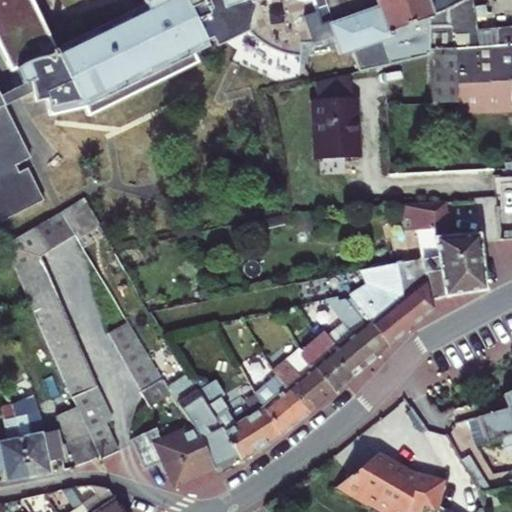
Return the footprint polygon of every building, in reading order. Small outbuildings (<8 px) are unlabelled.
[(266,37),(285,43),(296,45),(316,43),(332,39),(338,56),(381,41),(390,65),(427,56),(427,51),(428,30),(449,24),(446,8),(432,15),(426,0),(0,0),(0,52),(9,73),(17,71),(22,86),(29,84),(34,103),(44,101),(47,115),(94,103),(206,48),(203,42),(209,41),(211,46),(232,35),(251,26),(257,31),(266,37)] [(475,31),(470,0),(462,0),(446,8),(449,24),(428,30),(427,51),(511,45),(511,28),(510,27),(475,31)] [(307,61),(338,56),(332,39),(316,43),(296,45),(285,43),(266,37),(257,31),(251,26),(232,35),(241,44),(263,57),(275,60),(307,61)] [(427,56),(429,103),(456,102),(456,87),(511,82),(511,45),(427,51),(427,56)] [(351,97),(350,73),(315,81),(315,99),(311,99),(313,159),(358,157),(356,97),(351,97)] [(511,98),(511,82),(456,87),(456,102),(511,98)] [(14,167),(30,159),(0,99),(0,223),(43,202),(26,169),(17,174),(14,167)] [(471,179),(472,201),(472,209),(495,207),(492,178),(471,179)] [(511,206),(507,206),(504,178),(492,178),(495,207),(498,241),(511,239),(511,206)] [(443,203),(403,205),(404,229),(414,229),(444,226),(443,203)] [(98,458),(99,460),(118,452),(105,424),(113,421),(40,257),(74,238),(61,214),(4,247),(75,409),(98,458)] [(421,258),(396,263),(404,296),(426,279),(431,302),(447,297),(480,291),(475,233),(445,236),(444,226),(414,229),(421,258)] [(345,301),(365,326),(385,351),(412,328),(434,311),(431,302),(426,279),(404,296),(396,263),(357,271),(359,284),(343,297),(345,301)] [(352,337),(335,348),(329,353),(350,379),(356,375),(385,351),(365,326),(345,301),(338,302),(335,298),(314,304),(316,316),(335,313),(342,323),(352,337)] [(321,328),(304,306),(296,314),(313,334),(321,328)] [(168,396),(125,323),(107,334),(140,391),(138,392),(148,409),(168,396)] [(352,337),(342,323),(325,336),(335,348),(352,337)] [(311,348),(304,355),(300,358),(310,369),(313,366),(335,392),(350,379),(329,353),(335,348),(325,336),(322,334),(309,345),(311,348)] [(267,361),(276,375),(308,414),(335,392),(313,366),(310,369),(300,358),(304,355),(299,351),(287,360),(279,351),(267,361)] [(276,375),(253,394),(261,406),(280,436),(308,414),(276,375)] [(213,381),(195,393),(199,398),(237,459),(240,462),(280,436),(261,406),(234,425),(219,400),(223,397),(213,381)] [(511,390),(502,395),(506,408),(511,426),(511,390)] [(199,398),(177,412),(187,428),(212,471),(237,459),(199,398)] [(27,478),(50,474),(47,463),(62,460),(59,448),(38,399),(13,404),(27,478)] [(0,471),(2,471),(5,482),(27,478),(13,404),(3,407),(9,441),(0,442),(0,471)] [(511,434),(511,426),(506,408),(477,419),(486,443),(511,434)] [(98,458),(75,409),(56,417),(76,465),(98,458)] [(397,422),(405,433),(422,421),(414,410),(397,422)] [(422,421),(405,433),(411,443),(428,431),(422,421)] [(161,464),(173,489),(212,471),(187,428),(159,441),(153,429),(128,441),(143,471),(161,464)] [(360,466),(379,452),(376,450),(359,464),(360,466)] [(337,482),(366,502),(370,498),(390,511),(419,511),(421,507),(435,511),(437,503),(443,481),(406,471),(379,452),(360,466),(359,464),(337,482)] [(95,499),(82,508),(84,511),(119,511),(108,491),(85,486),(95,499)] [(70,489),(61,491),(74,510),(71,511),(84,511),(82,508),(70,489)] [(390,511),(370,498),(366,502),(380,511),(390,511)] [(27,511),(21,500),(0,503),(0,511),(27,511)] [(451,511),(437,503),(435,511),(434,511),(451,511)]
